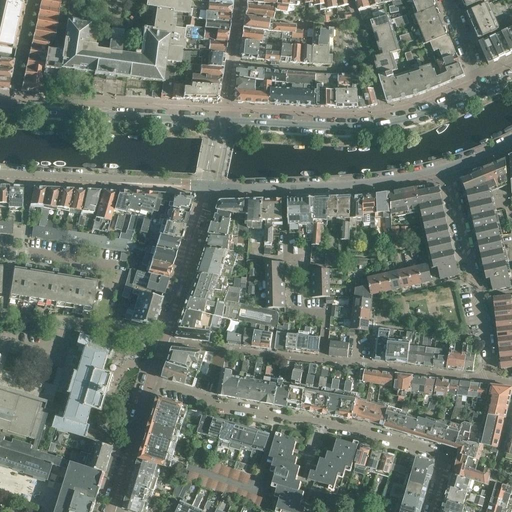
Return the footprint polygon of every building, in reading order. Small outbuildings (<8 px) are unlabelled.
[(0,0),(0,46),(15,50),(16,50),(25,5),(26,6),(27,1),(26,0),(0,0)] [(41,0),(40,4),(40,7),(59,10),(60,0),(41,0)] [(44,69),(43,70),(43,75),(58,77),(59,68),(74,70),(74,71),(82,72),(83,72),(94,73),(94,75),(128,79),(128,78),(163,82),(162,84),(163,84),(163,82),(164,69),(165,63),(179,64),(180,53),(180,52),(181,49),(185,49),(185,40),(184,39),(185,29),(174,28),(175,17),(187,18),(189,9),(191,1),(195,1),(195,0),(146,0),(145,7),(147,7),(146,10),(152,12),(149,32),(138,31),(135,52),(134,52),(133,55),(121,54),(122,43),(123,31),(111,29),(110,41),(109,41),(108,52),(95,50),(96,46),(98,25),(90,24),(78,23),(67,21),(64,39),(62,52),(47,49),(46,49),(46,50),(45,60),(43,69),(44,69)] [(70,0),(67,21),(78,23),(81,0),(70,0)] [(312,0),(303,0),(304,1),(304,4),(308,4),(308,9),(313,9),(313,6),(312,0)] [(322,0),(312,0),(313,6),(319,6),(319,10),(324,10),(322,0)] [(322,0),(324,10),(337,8),(334,0),(322,0)] [(355,0),(359,10),(370,7),(368,0),(355,0)] [(433,0),(412,0),(415,6),(416,9),(419,14),(435,7),(434,6),(435,4),(433,0)] [(487,0),(461,0),(464,6),(466,6),(467,8),(488,0),(487,0)] [(511,11),(507,0),(494,0),(466,13),(489,65),(511,54),(511,11)] [(205,12),(207,12),(217,13),(216,14),(230,14),(231,5),(208,3),(195,1),(191,1),(189,9),(200,11),(200,12),(205,12)] [(246,4),(244,16),(269,19),(273,20),(274,8),(274,4),(272,4),(272,7),(263,6),(246,4)] [(276,4),(276,10),(276,11),(286,12),(288,5),(281,5),(276,4)] [(40,7),(38,17),(57,20),(59,10),(40,7)] [(419,14),(414,16),(426,44),(430,43),(447,36),(446,34),(447,32),(438,10),(436,9),(435,7),(419,14)] [(204,21),(205,21),(216,22),(229,22),(230,14),(216,14),(217,13),(207,12),(205,12),(200,12),(200,11),(189,9),(187,18),(195,19),(204,21)] [(389,15),(370,21),(373,29),(392,23),(389,15)] [(244,16),(242,28),(262,31),(267,31),(292,33),(291,38),(301,39),(302,31),(295,30),(295,25),(268,23),(269,19),(244,16)] [(38,17),(35,27),(56,30),(57,20),(38,17)] [(185,27),(186,27),(193,28),(193,27),(195,19),(187,18),(185,27)] [(205,21),(204,28),(228,31),(229,22),(216,22),(205,21)] [(392,23),(373,29),(376,38),(395,32),(392,23)] [(35,27),(33,37),(49,40),(54,41),(56,30),(35,27)] [(186,27),(185,29),(184,39),(185,40),(196,41),(196,40),(203,41),(203,40),(215,41),(227,41),(228,31),(204,28),(196,28),(193,27),(193,28),(186,27)] [(312,27),(311,47),(311,64),(331,65),(331,56),(332,39),(333,29),(312,27)] [(242,28),(241,41),(258,43),(261,44),(262,37),(267,38),(267,37),(281,39),(281,33),(269,32),(262,31),(242,28)] [(395,32),(376,38),(378,47),(397,41),(395,32)] [(447,38),(447,36),(430,43),(434,52),(439,50),(443,59),(456,55),(450,38),(447,38)] [(33,37),(31,47),(46,50),(46,49),(47,49),(49,40),(33,37)] [(185,49),(198,50),(209,51),(223,52),(223,51),(225,51),(227,41),(215,41),(203,40),(203,41),(203,42),(204,42),(203,46),(198,46),(199,41),(196,41),(185,40),(185,49)] [(258,43),(241,41),(239,56),(240,56),(241,58),(256,60),(257,48),(258,43)] [(397,41),(378,47),(381,55),(400,49),(397,41)] [(280,47),(279,62),(289,63),(291,46),(280,45),(280,47)] [(265,46),(265,49),(264,60),(279,62),(280,47),(265,46)] [(291,46),(289,63),(300,63),(301,46),(291,46)] [(301,46),(300,63),(311,64),(311,47),(301,46)] [(31,47),(29,57),(45,60),(46,50),(31,47)] [(257,48),(256,60),(264,60),(265,49),(257,48)] [(381,55),(373,57),(376,67),(395,61),(393,53),(400,51),(400,49),(381,55)] [(190,52),(180,53),(179,64),(186,65),(189,65),(190,58),(190,52)] [(195,55),(198,55),(198,57),(202,58),(201,66),(223,68),(225,55),(209,53),(199,52),(190,52),(190,58),(195,57),(195,55)] [(460,63),(456,55),(443,59),(440,60),(436,61),(441,71),(446,69),(460,63)] [(0,68),(12,69),(14,59),(0,57),(0,68)] [(29,57),(26,67),(43,70),(44,69),(43,69),(45,60),(29,57)] [(395,61),(376,67),(379,76),(393,72),(398,70),(395,61)] [(393,72),(379,76),(380,80),(381,80),(381,82),(387,103),(404,99),(403,98),(405,98),(406,98),(414,96),(417,96),(417,95),(418,94),(419,95),(427,92),(429,91),(429,90),(431,90),(439,87),(446,84),(442,74),(437,76),(435,69),(433,69),(431,63),(420,67),(420,70),(395,78),(393,72)] [(460,64),(460,63),(446,69),(447,72),(442,74),(446,84),(465,76),(461,68),(462,68),(460,64)] [(200,72),(199,75),(221,77),(223,68),(201,66),(192,65),(191,71),(200,72)] [(26,67),(24,77),(41,80),(42,75),(43,75),(43,70),(26,67)] [(238,67),(238,77),(256,80),(261,81),(264,81),(265,70),(238,67)] [(0,78),(10,79),(12,69),(0,68),(0,78)] [(160,94),(160,98),(171,99),(172,85),(173,82),(174,70),(164,69),(163,82),(163,84),(162,84),(162,91),(161,91),(161,94),(160,94)] [(264,81),(272,82),(286,83),(287,72),(265,70),(264,81)] [(287,72),(286,83),(283,84),(282,89),(316,91),(316,88),(316,81),(316,74),(287,72)] [(192,74),(190,85),(219,87),(221,77),(199,75),(192,74)] [(316,91),(316,95),(318,95),(317,105),(318,105),(318,107),(337,108),(336,91),(336,90),(338,90),(338,75),(316,74),(316,81),(316,88),(316,91)] [(338,74),(338,75),(338,90),(348,90),(353,90),(353,85),(359,85),(359,81),(359,74),(338,74)] [(41,80),(24,77),(21,91),(41,92),(43,81),(41,81),(41,80)] [(238,77),(236,90),(256,92),(256,88),(259,88),(259,87),(260,87),(261,81),(256,80),(238,77)] [(0,78),(0,90),(8,90),(10,79),(0,78)] [(264,88),(264,93),(271,94),(271,88),(272,88),(272,82),(264,81),(263,88),(264,88)] [(172,85),(171,99),(182,99),(183,88),(183,87),(177,86),(177,83),(173,83),(173,85),(172,85)] [(183,88),(182,99),(189,100),(214,100),(215,102),(218,100),(217,98),(219,87),(190,85),(190,89),(183,88)] [(256,88),(256,92),(255,103),(271,104),(271,94),(264,93),(264,88),(260,88),(260,87),(259,87),(259,88),(256,88)] [(272,88),(271,88),(271,94),(271,104),(276,104),(277,106),(280,106),(281,105),(316,107),(316,105),(316,95),(316,91),(282,89),(272,88)] [(374,89),(364,90),(368,107),(378,105),(374,89)] [(154,97),(154,98),(160,98),(160,94),(161,94),(161,91),(155,90),(155,91),(152,91),(151,97),(154,97)] [(256,92),(236,90),(236,100),(235,102),(237,102),(238,104),(242,104),(243,102),(255,103),(256,92)] [(336,90),(336,91),(337,108),(349,108),(358,108),(359,108),(358,97),(358,90),(353,90),(348,90),(338,90),(336,90)] [(358,90),(358,97),(359,108),(368,107),(364,90),(359,90),(358,90)] [(506,158),(493,163),(502,185),(507,182),(506,158)] [(493,163),(480,169),(481,171),(489,188),(489,190),(502,185),(493,163)] [(463,184),(466,192),(467,193),(469,205),(492,200),(489,190),(489,188),(481,171),(463,178),(465,183),(463,184)] [(0,208),(7,208),(8,186),(0,185),(0,208)] [(8,186),(7,208),(7,209),(21,209),(22,187),(8,186)] [(417,187),(403,190),(408,212),(420,209),(419,206),(421,205),(418,192),(417,187)] [(34,188),(30,205),(28,213),(33,214),(34,208),(42,208),(42,206),(46,188),(34,188)] [(46,188),(42,206),(39,226),(46,227),(49,210),(55,211),(56,209),(56,208),(60,189),(46,188)] [(437,188),(418,192),(421,205),(419,206),(420,209),(423,219),(445,214),(440,193),(438,193),(437,188)] [(60,189),(56,208),(69,210),(69,209),(73,189),(60,189)] [(73,189),(69,209),(68,212),(77,214),(75,223),(78,224),(81,212),(85,190),(73,189)] [(85,190),(81,212),(78,224),(81,224),(82,216),(92,217),(93,213),(94,213),(99,193),(98,192),(99,191),(85,190)] [(403,190),(389,193),(390,200),(391,200),(391,215),(408,212),(403,190)] [(99,204),(95,217),(100,219),(99,222),(95,220),(93,229),(107,232),(110,221),(112,214),(113,210),(117,195),(118,192),(103,191),(102,193),(99,204)] [(112,214),(118,215),(114,229),(116,230),(121,231),(125,217),(125,214),(125,213),(131,192),(118,192),(117,195),(113,210),(112,214)] [(131,241),(134,232),(138,218),(144,193),(131,192),(125,213),(125,214),(131,216),(127,230),(126,234),(120,233),(119,239),(131,241)] [(144,193),(138,218),(143,219),(140,232),(146,234),(146,233),(151,214),(152,212),(156,197),(157,194),(144,193)] [(389,193),(375,195),(375,214),(383,213),(384,218),(385,218),(391,218),(391,215),(391,200),(390,200),(389,193)] [(156,197),(152,212),(157,213),(160,203),(160,202),(168,203),(172,204),(174,195),(157,194),(156,197)] [(167,208),(168,208),(170,208),(188,213),(193,198),(192,196),(174,195),(172,204),(168,203),(167,208)] [(375,195),(363,196),(363,215),(363,219),(363,222),(363,223),(370,223),(371,228),(376,228),(375,214),(375,195)] [(350,223),(350,227),(356,227),(357,222),(363,222),(363,219),(363,215),(363,196),(351,197),(350,219),(350,223)] [(338,198),(337,218),(350,219),(351,197),(340,198),(338,198)] [(315,199),(314,220),(313,225),(312,245),(321,246),(323,221),(327,221),(328,218),(328,199),(327,198),(320,199),(318,199),(315,199)] [(328,199),(328,218),(327,221),(332,221),(332,225),(337,225),(337,218),(338,198),(328,199)] [(305,199),(288,200),(289,218),(288,218),(288,219),(289,219),(289,225),(299,225),(299,242),(303,242),(303,226),(308,226),(308,224),(313,225),(314,220),(315,199),(310,199),(307,199),(305,199)] [(248,201),(247,214),(246,222),(246,226),(248,226),(248,229),(252,229),(262,230),(263,221),(264,203),(264,200),(248,201)] [(264,203),(263,221),(266,221),(265,243),(273,244),(273,226),(282,226),(282,220),(282,200),(264,200),(264,203)] [(492,200),(469,205),(475,230),(497,225),(492,200)] [(219,203),(217,211),(236,214),(247,214),(248,201),(222,201),(219,203)] [(159,220),(166,222),(184,226),(188,213),(170,208),(166,207),(164,216),(160,215),(159,220)] [(217,211),(214,223),(221,225),(223,218),(227,220),(230,219),(234,220),(236,214),(217,211)] [(445,214),(423,219),(428,244),(451,239),(445,214)] [(214,223),(210,234),(228,236),(235,236),(236,236),(237,221),(235,221),(235,220),(234,220),(231,220),(230,219),(227,220),(223,218),(221,225),(214,223)] [(162,220),(158,234),(180,239),(184,226),(166,222),(162,220)] [(0,223),(0,233),(12,234),(13,222),(3,222),(3,224),(0,223)] [(342,222),(342,223),(341,240),(350,241),(350,227),(350,223),(342,222)] [(127,241),(33,225),(31,237),(125,252),(127,241)] [(497,225),(475,230),(481,255),(503,250),(497,225)] [(151,233),(151,235),(149,239),(157,241),(155,249),(176,253),(180,239),(158,234),(151,233)] [(210,234),(205,248),(234,252),(235,243),(235,236),(230,236),(228,236),(210,234)] [(451,239),(428,244),(434,269),(438,268),(440,279),(459,275),(451,239)] [(143,259),(151,261),(172,266),(173,261),(175,257),(174,257),(176,253),(155,249),(152,248),(150,254),(145,252),(143,259)] [(205,248),(202,259),(224,265),(225,263),(234,266),(239,252),(234,252),(205,248)] [(503,250),(481,255),(487,280),(490,279),(509,275),(503,250)] [(149,267),(147,274),(167,279),(172,266),(151,261),(143,259),(141,265),(149,267)] [(202,259),(197,273),(220,276),(221,276),(231,277),(234,266),(225,264),(224,265),(202,259)] [(284,262),(265,263),(265,272),(284,271),(284,262)] [(13,267),(8,299),(17,301),(17,304),(27,306),(28,302),(36,304),(41,272),(30,270),(31,265),(25,264),(25,269),(13,267)] [(428,264),(418,266),(422,284),(432,281),(428,264)] [(418,266),(408,268),(412,286),(422,284),(418,266)] [(408,268),(397,271),(401,288),(412,286),(408,268)] [(41,272),(36,304),(45,305),(44,309),(54,310),(55,307),(63,308),(68,276),(58,275),(59,270),(53,269),(52,274),(41,272)] [(129,269),(124,287),(130,289),(133,290),(134,290),(135,286),(162,294),(167,279),(147,274),(139,272),(136,271),(129,269)] [(330,269),(311,270),(311,279),(330,279),(330,269)] [(284,271),(265,272),(266,281),(284,280),(284,271)] [(397,271),(387,273),(391,290),(401,288),(397,271)] [(68,276),(63,308),(72,309),(71,313),(77,314),(82,315),(82,311),(91,312),(92,305),(94,303),(93,302),(94,291),(96,290),(95,288),(96,281),(85,279),(86,274),(80,273),(79,278),(68,276)] [(197,273),(194,282),(217,285),(223,286),(227,287),(227,277),(221,276),(220,276),(197,273)] [(387,273),(377,275),(381,293),(391,290),(387,273)] [(367,278),(371,295),(372,295),(381,293),(377,275),(367,278)] [(509,275),(490,279),(493,290),(511,286),(509,275)] [(355,288),(354,298),(371,300),(372,295),(371,295),(367,278),(356,281),(355,288)] [(330,279),(311,279),(312,288),(330,288),(330,279)] [(284,280),(266,281),(266,290),(285,290),(284,280)] [(194,282),(189,298),(208,302),(211,303),(216,290),(222,291),(223,286),(217,285),(194,282)] [(130,289),(124,287),(121,297),(127,299),(130,289)] [(230,287),(225,300),(225,301),(239,303),(240,293),(240,289),(230,287)] [(330,288),(312,288),(312,298),(326,297),(331,297),(330,288)] [(134,290),(133,290),(131,294),(137,296),(135,303),(135,304),(158,310),(161,299),(139,292),(134,290)] [(285,290),(266,290),(266,299),(285,299),(285,290)] [(493,297),(494,307),(511,306),(511,295),(493,297)] [(189,298),(185,310),(203,314),(205,314),(213,316),(222,318),(223,318),(228,319),(230,308),(225,307),(225,305),(224,305),(211,303),(208,302),(189,298)] [(354,298),(352,308),(371,310),(372,300),(371,300),(354,298)] [(285,299),(266,299),(266,308),(285,308),(285,299)] [(225,301),(224,305),(225,305),(225,307),(230,308),(228,319),(238,321),(251,323),(260,325),(269,327),(274,328),(277,329),(278,327),(279,312),(248,305),(239,303),(225,301)] [(124,319),(130,321),(153,326),(158,310),(135,304),(135,305),(130,305),(129,309),(127,309),(124,319)] [(511,307),(511,306),(494,307),(496,318),(511,315),(511,307)] [(340,308),(333,307),(331,318),(338,319),(340,308)] [(348,318),(351,319),(370,321),(371,310),(352,308),(349,308),(348,318)] [(185,310),(179,328),(196,330),(196,329),(205,330),(206,327),(206,325),(204,324),(204,323),(212,324),(213,316),(205,314),(203,314),(185,310)] [(511,315),(496,318),(497,328),(511,326),(511,315)] [(351,319),(350,329),(355,330),(369,331),(370,321),(351,319)] [(245,329),(243,346),(252,347),(255,331),(256,324),(251,323),(250,330),(245,329)] [(277,332),(275,349),(286,351),(288,333),(289,324),(284,324),(284,327),(278,327),(277,329),(277,332)] [(255,331),(252,347),(261,348),(264,332),(265,326),(260,325),(259,331),(255,331)] [(511,326),(497,328),(498,338),(511,336),(511,326)] [(179,328),(176,338),(213,342),(214,334),(220,335),(220,331),(211,329),(211,328),(206,327),(205,330),(196,329),(196,330),(179,328)] [(264,332),(261,348),(271,349),(271,347),(273,334),(274,328),(269,327),(268,333),(264,332)] [(299,335),(297,352),(307,353),(309,336),(310,328),(305,327),(304,335),(299,335)] [(376,328),(372,360),(408,364),(410,346),(410,342),(411,332),(376,328)] [(242,336),(223,332),(223,338),(227,338),(227,344),(241,346),(241,345),(242,336)] [(410,346),(408,364),(416,365),(418,347),(414,347),(416,333),(411,332),(410,346)] [(288,333),(286,351),(297,352),(299,335),(288,333)] [(79,351),(85,353),(79,374),(76,373),(69,393),(73,394),(67,414),(60,412),(57,412),(56,416),(52,427),(55,428),(65,431),(86,437),(90,425),(87,424),(92,407),(102,411),(113,375),(103,372),(108,356),(111,357),(115,345),(81,334),(77,346),(80,347),(79,351)] [(418,347),(416,365),(424,366),(427,348),(428,339),(428,335),(424,334),(423,339),(422,348),(418,347)] [(427,348),(424,366),(433,367),(435,354),(435,349),(431,349),(432,335),(428,335),(428,339),(427,348)] [(437,335),(436,339),(436,342),(448,344),(448,337),(437,335)] [(307,353),(318,354),(320,337),(309,336),(307,353)] [(511,336),(498,338),(499,348),(511,346),(511,336)] [(450,351),(449,356),(446,369),(456,370),(458,352),(461,338),(453,337),(450,351)] [(331,341),(329,356),(338,357),(340,342),(331,341)] [(340,342),(338,357),(348,358),(349,343),(340,342)] [(458,352),(456,370),(464,371),(466,353),(468,346),(468,345),(460,344),(458,352)] [(464,371),(473,372),(476,354),(472,354),(472,347),(468,346),(466,353),(464,371)] [(511,346),(499,348),(500,359),(511,357),(511,346)] [(170,355),(167,363),(190,370),(195,371),(198,363),(199,361),(203,362),(206,352),(172,348),(170,354),(170,355)] [(213,363),(210,377),(215,378),(221,380),(222,370),(223,370),(226,354),(225,354),(224,354),(221,354),(214,353),(213,363)] [(221,380),(218,395),(236,398),(240,377),(241,373),(233,372),(227,371),(229,363),(231,363),(233,355),(226,354),(223,370),(222,370),(221,380)] [(435,354),(433,367),(446,369),(449,356),(435,354)] [(0,361),(2,356),(0,355),(0,428),(36,440),(32,450),(37,452),(49,414),(56,416),(57,412),(46,408),(48,401),(0,386),(0,361)] [(511,357),(500,359),(501,369),(511,367),(511,357)] [(240,377),(236,398),(250,401),(253,380),(247,379),(247,374),(247,371),(248,363),(243,362),(241,373),(240,377)] [(190,370),(167,363),(163,377),(186,385),(193,387),(198,372),(195,371),(190,370)] [(257,363),(254,373),(262,374),(264,364),(257,363)] [(306,385),(302,410),(314,412),(318,392),(319,388),(313,387),(315,376),(317,365),(310,364),(308,375),(306,385)] [(278,384),(274,405),(287,408),(291,382),(285,381),(287,369),(281,368),(279,380),(278,384)] [(318,392),(314,412),(327,415),(331,395),(331,391),(325,390),(327,378),(326,378),(327,369),(322,368),(321,377),(319,388),(318,392)] [(291,382),(287,408),(302,410),(306,385),(301,384),(303,373),(303,371),(293,369),(293,371),(291,382)] [(359,383),(365,384),(366,382),(391,388),(393,376),(394,374),(366,370),(361,370),(359,383)] [(395,376),(394,390),(398,391),(397,396),(399,397),(401,397),(402,391),(404,375),(396,374),(395,376)] [(404,375),(402,391),(401,397),(404,398),(406,398),(407,392),(411,393),(413,376),(404,375)] [(253,380),(250,401),(260,403),(265,377),(259,376),(258,381),(253,380)] [(413,376),(411,393),(411,394),(413,394),(412,403),(415,403),(417,395),(420,377),(413,376)] [(265,377),(260,403),(274,405),(278,384),(279,380),(272,378),(265,377)] [(420,377),(417,395),(420,395),(419,403),(423,404),(424,395),(428,378),(420,377)] [(213,387),(211,393),(218,395),(221,380),(215,378),(213,387)] [(428,378),(424,395),(423,404),(427,404),(429,396),(432,396),(435,380),(435,378),(428,378)] [(437,381),(433,396),(446,398),(447,394),(451,381),(437,379),(437,381)] [(331,395),(327,415),(340,417),(343,397),(344,393),(338,392),(340,381),(333,380),(331,391),(331,395)] [(451,381),(447,394),(454,395),(457,395),(460,382),(451,381)] [(343,397),(340,417),(352,419),(353,418),(356,400),(356,399),(357,394),(351,393),(353,383),(346,382),(344,393),(343,397)] [(460,382),(457,395),(456,402),(454,407),(459,408),(462,396),(467,397),(470,383),(460,382)] [(477,398),(480,384),(470,383),(467,397),(477,398)] [(486,400),(489,385),(481,384),(480,384),(477,398),(475,410),(478,411),(479,404),(485,404),(486,400)] [(511,387),(491,385),(488,396),(510,398),(511,388),(511,387)] [(486,405),(490,405),(508,408),(510,398),(488,396),(486,405)] [(156,405),(155,410),(179,417),(184,419),(188,406),(158,397),(158,398),(156,400),(155,403),(156,405)] [(356,400),(353,418),(357,419),(358,419),(358,420),(361,421),(362,420),(364,421),(367,403),(356,400)] [(367,403),(364,421),(368,422),(369,423),(372,424),(373,423),(374,423),(377,405),(367,403)] [(377,405),(374,423),(375,424),(375,425),(378,425),(379,425),(380,425),(384,426),(388,409),(388,408),(377,405)] [(484,414),(488,415),(505,418),(508,408),(490,405),(486,405),(484,414)] [(388,409),(384,426),(384,427),(402,432),(403,425),(400,424),(402,420),(398,419),(400,412),(388,409)] [(155,410),(151,422),(180,431),(184,419),(179,418),(179,417),(155,410)] [(413,436),(419,418),(400,412),(398,419),(402,420),(400,424),(403,425),(402,432),(413,436)] [(483,414),(481,424),(503,428),(505,418),(488,415),(484,414),(483,414)] [(202,416),(202,417),(197,433),(208,436),(214,419),(213,419),(212,417),(209,416),(208,417),(207,417),(202,416)] [(426,418),(425,420),(419,418),(413,436),(425,439),(427,432),(430,433),(431,429),(434,430),(437,421),(426,418)] [(214,419),(208,436),(219,439),(225,422),(224,422),(223,420),(220,420),(219,421),(214,419)] [(427,432),(425,439),(443,445),(450,422),(443,420),(442,422),(437,421),(434,430),(431,429),(430,433),(427,432)] [(149,429),(147,434),(177,443),(180,432),(180,431),(151,422),(151,423),(149,424),(148,427),(149,429)] [(225,422),(219,439),(217,447),(221,448),(222,445),(229,447),(231,443),(236,425),(235,425),(234,424),(231,423),(230,424),(225,422)] [(450,422),(443,445),(455,449),(459,434),(464,436),(465,432),(469,433),(471,425),(464,423),(461,424),(461,426),(450,422)] [(481,424),(478,434),(487,436),(487,435),(501,438),(503,428),(481,424)] [(236,425),(231,443),(242,446),(247,429),(246,428),(246,427),(242,426),(241,427),(236,425)] [(65,431),(55,428),(51,443),(61,446),(65,431)] [(254,429),(252,430),(247,429),(242,446),(240,450),(251,453),(253,449),(259,432),(258,431),(257,430),(254,429)] [(262,433),(259,432),(253,449),(251,453),(250,457),(256,459),(259,451),(264,453),(270,435),(269,435),(268,433),(265,432),(264,433),(262,433)] [(147,434),(143,447),(168,454),(173,456),(189,461),(190,455),(175,450),(177,443),(147,434)] [(459,434),(455,449),(459,450),(458,454),(478,461),(479,461),(484,445),(468,442),(469,439),(463,437),(464,436),(459,434)] [(478,434),(476,444),(484,445),(492,447),(495,447),(498,448),(501,438),(487,435),(487,436),(478,434)] [(0,464),(30,474),(30,475),(47,480),(50,470),(58,473),(60,466),(62,460),(62,459),(62,457),(57,455),(56,460),(48,458),(49,456),(37,452),(32,450),(31,450),(32,446),(14,441),(13,445),(4,442),(5,438),(0,436),(0,464)] [(268,459),(274,461),(274,460),(295,466),(297,458),(292,456),(296,442),(275,436),(268,459)] [(328,452),(325,460),(346,467),(351,468),(358,446),(337,440),(333,453),(328,452)] [(93,442),(92,442),(89,455),(109,461),(113,448),(93,442)] [(355,462),(355,464),(359,465),(358,469),(366,471),(367,468),(372,450),(370,449),(370,447),(367,447),(365,448),(360,446),(355,462)] [(139,460),(161,467),(164,468),(164,467),(169,469),(173,456),(168,454),(143,447),(143,448),(141,449),(140,452),(141,454),(139,460)] [(372,450),(367,468),(366,471),(377,474),(378,471),(383,453),(381,452),(381,451),(378,450),(376,451),(372,450)] [(394,458),(392,467),(397,469),(400,459),(401,460),(403,454),(396,452),(395,456),(394,458)] [(383,453),(378,471),(377,474),(389,478),(389,474),(390,475),(392,467),(394,458),(395,456),(393,456),(392,454),(389,453),(388,454),(383,453)] [(458,454),(452,474),(474,481),(485,485),(488,485),(492,471),(472,465),(473,462),(477,464),(478,461),(458,454)] [(89,455),(85,467),(105,473),(109,461),(89,455)] [(67,458),(66,461),(80,465),(81,460),(70,457),(67,458)] [(409,469),(412,470),(431,475),(434,465),(433,462),(432,463),(413,457),(411,462),(401,460),(399,466),(409,469)] [(346,467),(325,460),(320,458),(316,472),(311,471),(308,480),(334,487),(338,473),(344,475),(346,467)] [(92,511),(105,474),(62,460),(60,466),(69,469),(55,511),(92,511)] [(137,466),(135,471),(158,478),(161,467),(139,460),(137,461),(136,465),(137,466)] [(274,460),(274,461),(271,469),(276,470),(272,484),(278,486),(298,492),(299,491),(301,483),(296,481),(300,467),(295,466),(274,460)] [(257,470),(247,466),(245,472),(255,476),(257,470)] [(405,481),(409,482),(427,487),(431,475),(412,470),(409,469),(399,466),(397,472),(407,475),(405,481)] [(133,479),(132,484),(154,490),(158,478),(135,471),(135,472),(133,474),(132,477),(133,479)] [(187,479),(216,490),(220,481),(191,471),(187,479)] [(452,474),(448,487),(466,492),(467,488),(472,490),(474,481),(452,474)] [(183,497),(189,483),(186,481),(179,496),(183,497)] [(391,489),(405,494),(424,499),(427,487),(409,482),(405,481),(404,486),(393,483),(391,489)] [(496,483),(494,490),(511,495),(511,487),(508,487),(509,486),(503,484),(503,485),(496,483)] [(129,491),(128,496),(150,503),(154,490),(132,484),(131,484),(129,485),(128,489),(129,491)] [(178,497),(181,487),(176,485),(172,495),(178,497)] [(226,493),(254,501),(257,493),(229,485),(226,493)] [(298,492),(278,486),(275,494),(280,495),(276,509),(286,511),(303,511),(305,508),(300,506),(304,492),(299,491),(298,492)] [(448,487),(445,500),(464,506),(465,506),(467,501),(474,503),(474,504),(482,507),(484,498),(481,497),(467,493),(466,492),(448,487)] [(339,511),(347,491),(341,489),(338,499),(328,496),(322,511),(310,511),(339,511)] [(398,504),(402,506),(420,511),(424,499),(405,494),(391,489),(389,496),(400,499),(398,504)] [(494,490),(492,497),(508,502),(511,495),(494,490)] [(354,496),(347,494),(344,501),(351,503),(354,496)] [(189,511),(202,511),(203,511),(197,509),(203,498),(197,495),(192,507),(189,511)] [(146,511),(150,503),(128,496),(127,497),(125,499),(124,502),(125,503),(123,509),(125,509),(134,511),(146,511)] [(492,497),(490,504),(503,508),(506,509),(511,510),(511,508),(511,506),(507,505),(508,502),(492,497)] [(445,500),(441,511),(466,511),(468,507),(464,506),(445,500)] [(189,511),(192,507),(181,502),(176,511),(189,511)]
